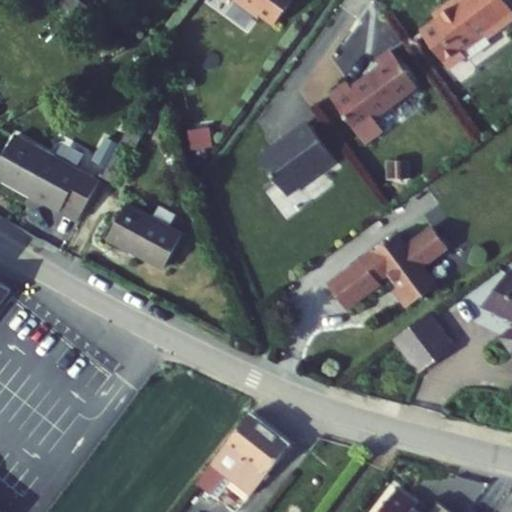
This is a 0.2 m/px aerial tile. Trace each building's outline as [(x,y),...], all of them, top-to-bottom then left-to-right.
[(227,0),(251,17),(252,15),(266,25),(285,0),(227,0)] [(505,11),(497,0),(436,0),(422,11),(449,47),(473,29),(475,33),(505,11)] [(406,81),(379,45),(365,56),(369,61),(339,83),(361,114),(406,81)] [(378,115),(385,129),(400,121),(393,107),(378,115)] [(322,153),(296,117),(272,136),(273,137),(266,142),(265,141),(248,153),(273,187),(295,171),(296,173),(322,153)] [(137,133),(123,125),(96,175),(109,182),(137,133)] [(92,182),(6,134),(0,144),(0,182),(51,210),(56,203),(75,213),(92,182)] [(161,228),(116,204),(98,237),(145,262),(161,228)] [(349,255),(315,280),(333,304),(367,279),(363,275),(373,267),(383,282),(379,285),(391,303),(422,282),(408,262),(434,244),(419,223),(394,241),(384,228),(359,247),(363,253),(353,260),(349,255)] [(170,232),(161,228),(145,262),(152,266),(170,232)] [(511,276),(494,268),(468,300),(506,317),(486,332),(500,350),(511,340),(511,276)] [(440,343),(415,309),(381,333),(406,368),(440,343)] [(238,412),(183,486),(198,497),(214,478),(240,499),(281,448),(238,412)] [(413,511),(404,504),(406,501),(390,489),(372,511),(444,511),(432,502),(423,511),(413,511)]
